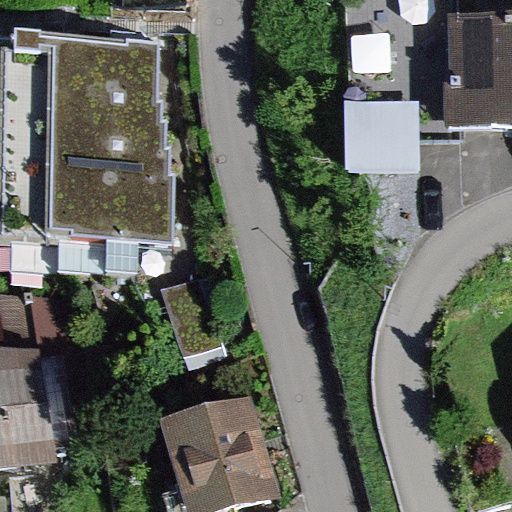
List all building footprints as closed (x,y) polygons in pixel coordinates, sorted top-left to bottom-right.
[(511,126),(511,12),(448,15),(454,130),(511,126)] [(152,35),(0,33),(0,242),(164,245),(166,90),(152,90),(152,35)] [(414,102),(346,104),(348,168),(416,166),(414,102)] [(198,279),(164,290),(191,368),(225,356),(198,279)] [(71,290),(31,295),(38,344),(77,339),(71,290)] [(0,348),(0,469),(58,461),(37,352),(0,348)] [(248,396),(165,421),(187,492),(166,498),(170,511),(239,511),(238,505),(277,493),(248,396)]
